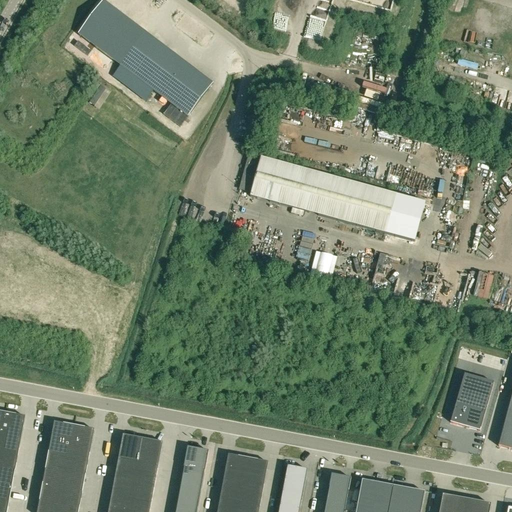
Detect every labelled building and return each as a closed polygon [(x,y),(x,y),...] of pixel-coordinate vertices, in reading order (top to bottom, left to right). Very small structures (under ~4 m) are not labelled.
[(103,1),(78,34),(120,66),(145,33),(103,1)] [(120,66),(113,76),(146,101),(153,91),(178,58),(145,33),(120,66)] [(188,117),(213,84),(178,58),(153,91),(188,117)] [(249,155),(240,190),(251,193),(250,197),(292,208),(304,212),(386,234),(415,242),(425,204),(396,196),(249,155)] [(480,431),(493,383),(464,375),(450,423),(480,431)] [(511,409),(502,448),(511,450),(511,409)] [(0,412),(0,511),(7,511),(25,417),(0,412)] [(54,423),(37,511),(78,511),(94,430),(54,423)] [(123,436),(108,511),(149,511),(163,443),(123,436)] [(176,511),(196,511),(204,472),(205,472),(208,452),(187,448),(184,468),(176,511)] [(258,511),(268,463),(228,455),(217,511),(258,511)] [(299,511),(307,470),(287,467),(278,511),(299,511)] [(332,475),(325,511),(344,511),(351,479),(332,475)] [(388,511),(393,487),(384,485),(362,481),(355,511),(388,511)] [(420,511),(425,493),(393,487),(388,511),(420,511)] [(489,511),(491,505),(443,496),(439,511),(489,511)]
